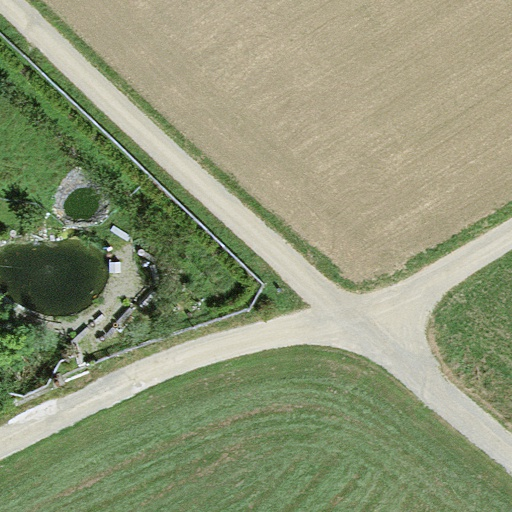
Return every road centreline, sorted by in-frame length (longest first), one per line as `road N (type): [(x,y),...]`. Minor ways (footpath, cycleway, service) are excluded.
road 1 (track): [(9,0),(511,461)]
road 2 (track): [(0,439),(118,378),(238,338),(363,324)]
road 3 (track): [(511,220),(363,324)]
